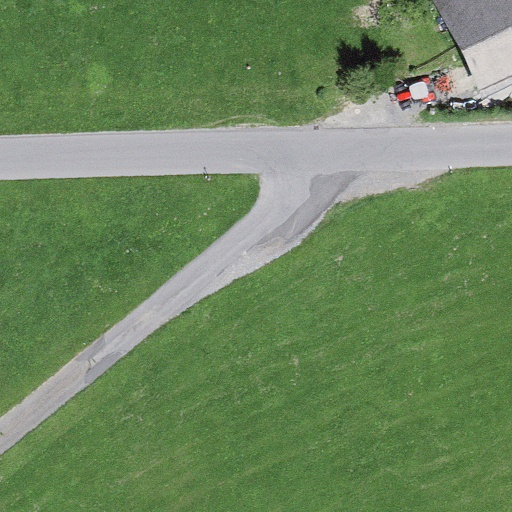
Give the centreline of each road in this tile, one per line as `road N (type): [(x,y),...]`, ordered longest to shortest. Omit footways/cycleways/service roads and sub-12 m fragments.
road 1 (tertiary): [(511,147),(0,160)]
road 2 (track): [(0,428),(369,151)]
